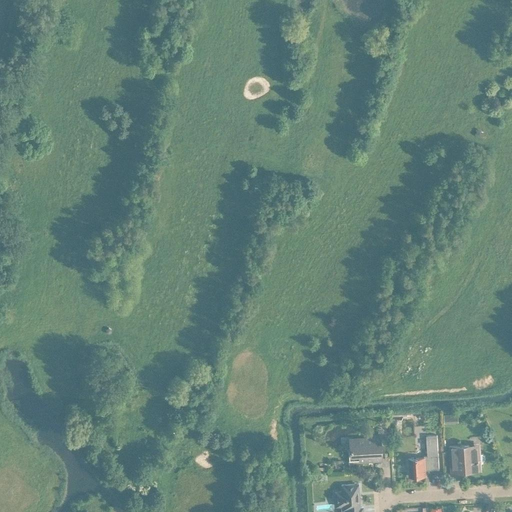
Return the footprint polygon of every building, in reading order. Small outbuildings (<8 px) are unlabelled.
[(484,135),(480,140),(486,143),(489,138),(484,135)] [(434,475),(443,475),(441,441),(431,441),(432,461),(428,461),(428,463),(413,464),(414,482),(430,481),(430,476),(434,475)] [(406,442),(396,443),(396,451),(407,450),(406,442)] [(379,466),(386,465),(385,444),(370,444),(370,447),(356,448),(356,454),(355,454),(356,456),(357,467),(372,466),(372,464),(379,464),(379,466)] [(481,453),(476,453),(472,451),(454,452),(456,478),(465,477),(465,474),(472,474),(476,476),(482,476),(485,472),(485,468),(487,468),(489,466),(489,462),(487,460),(484,460),(484,456),(481,453)] [(364,494),(365,494),(365,489),(359,489),(360,490),(347,491),(348,497),(346,497),(343,499),(342,500),(341,503),(342,507),(342,509),(344,511),(346,511),(353,511),(364,511),(364,503),(363,503),(363,497),(364,497),(364,494)]
